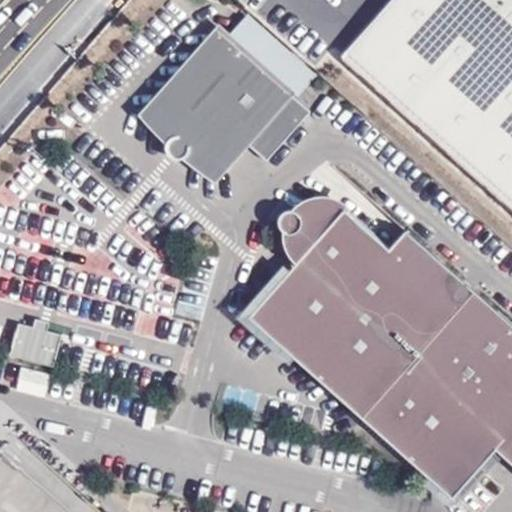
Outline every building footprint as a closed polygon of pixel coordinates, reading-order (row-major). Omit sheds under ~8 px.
[(511,0),(372,0),(335,40),(511,202),(511,0)] [(312,110),(220,30),(147,113),(172,137),(169,142),(169,147),(173,155),(177,158),(183,158),(185,157),(190,154),(217,175),(247,142),(268,160),(312,110)] [(250,316),(453,498),(484,463),(478,458),(491,444),(496,449),(511,462),(511,323),(407,229),(390,248),(343,205),(332,200),(322,199),(306,203),(297,210),(292,208),(288,208),(284,210),(279,215),(278,219),(280,227),(284,231),(288,232),(290,242),(292,248),(295,254),(300,259),(250,316)] [(49,325),(37,321),(32,335),(46,339),(49,325)] [(32,335),(18,331),(9,362),(51,374),(60,343),(32,335)] [(15,390),(44,399),(50,376),(21,367),(15,390)] [(478,458),(484,463),(496,449),(491,444),(478,458)] [(71,511),(0,455),(0,511),(71,511)] [(460,501),(471,511),(482,511),(505,486),(487,470),(460,501)]
